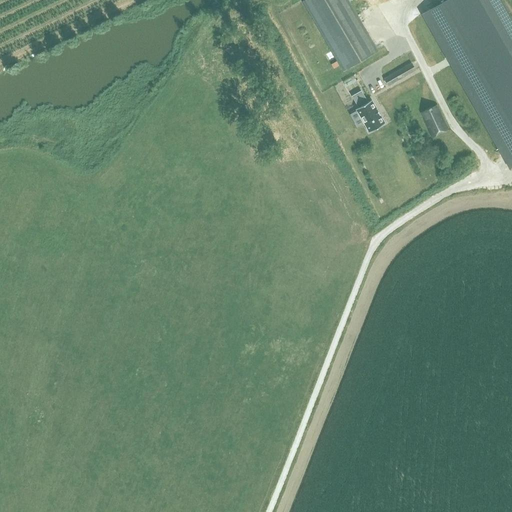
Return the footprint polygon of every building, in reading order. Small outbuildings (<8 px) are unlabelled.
[(378,51),(348,0),(303,0),(303,1),(343,71),(378,51)] [(511,35),(492,0),(443,0),(444,1),(430,9),(429,9),(428,10),(429,10),(431,15),(493,123),(511,157),(511,35)] [(332,51),(326,55),(330,62),(336,59),(332,51)] [(416,71),(411,63),(384,79),(389,86),(416,71)] [(361,91),(352,96),(353,97),(353,96),(359,107),(356,109),(369,132),(385,123),(371,100),(364,104),(364,103),(362,100),(365,99),(361,92),(361,91)] [(339,103),(329,109),(332,115),(342,109),(339,103)] [(448,130),(437,105),(421,113),(432,138),(448,130)]
